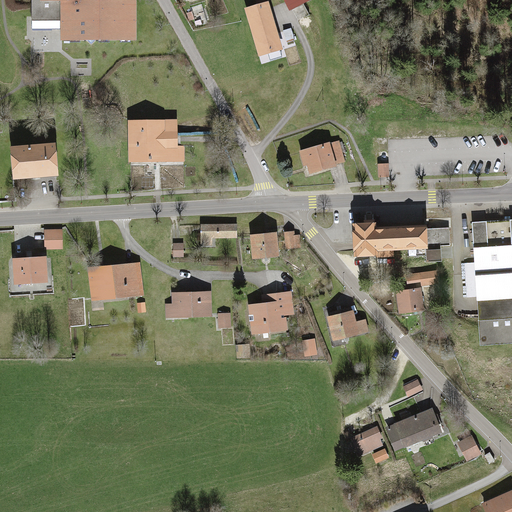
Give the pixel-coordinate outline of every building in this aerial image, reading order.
[(32,0),(32,20),(61,20),(61,37),(135,37),(135,0),(32,0)] [(250,21),(237,25),(240,36),(254,32),(260,52),(280,46),(267,0),(256,0),(258,5),(246,8),(250,21)] [(309,0),(284,0),(290,10),(309,0)] [(179,120),(130,120),(130,160),(178,161),(179,120)] [(59,140),(12,143),(15,176),(61,172),(59,140)] [(331,142),(301,150),(305,163),(309,162),(311,169),(344,161),(340,145),(332,147),(331,142)] [(387,163),(378,163),(378,179),(387,179),(387,163)] [(431,226),(380,228),(379,218),(360,219),(361,228),(357,228),(358,248),(362,247),(362,255),(381,254),(381,247),(432,245),(431,226)] [(511,221),(472,224),(479,344),(511,342),(511,221)] [(237,224),(201,224),(201,248),(213,248),(213,237),(237,237),(237,224)] [(63,229),(46,229),(45,249),(63,249),(63,229)] [(254,231),(255,255),(280,255),(280,231),(254,231)] [(286,231),(286,247),(300,247),(300,236),(294,236),(294,232),(286,231)] [(174,243),(175,256),(184,256),(184,243),(174,243)] [(16,258),(17,279),(50,278),(49,257),(16,258)] [(141,264),(91,267),(93,297),(143,293),(141,264)] [(440,272),(421,273),(422,284),(441,283),(440,272)] [(422,289),(398,292),(400,314),(424,312),(422,289)] [(166,304),(166,316),(211,315),(211,291),(172,292),(172,304),(166,304)] [(293,292),(263,294),(264,303),(252,304),(253,333),(288,331),(287,316),(294,315),(293,292)] [(331,315),(334,337),(368,332),(366,320),(358,322),(356,312),(331,315)] [(218,314),(218,328),(230,327),(230,313),(218,314)] [(418,379),(404,385),(408,394),(422,388),(418,379)] [(429,409),(387,428),(398,451),(440,432),(429,409)] [(377,429),(353,439),(360,455),(383,445),(377,429)] [(469,436),(456,442),(466,461),(479,455),(469,436)] [(511,511),(511,500),(508,491),(480,503),(483,511),(511,511)]
